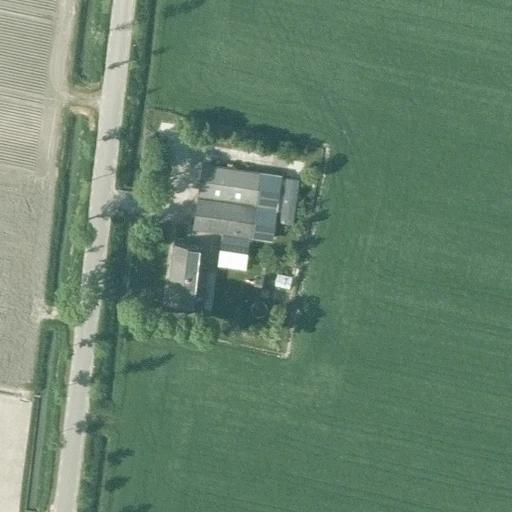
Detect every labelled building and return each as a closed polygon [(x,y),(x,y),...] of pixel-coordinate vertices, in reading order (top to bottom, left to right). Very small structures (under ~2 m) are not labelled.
[(257,202),(260,172),(202,165),(198,194),(257,202)] [(299,179),(286,177),(280,221),(293,222),(299,179)] [(198,196),(193,226),(273,237),(277,207),(198,196)] [(247,252),(249,237),(221,233),(219,249),(247,252)] [(196,285),(201,246),(173,243),(170,282),(196,285)] [(250,287),(253,258),(225,256),(222,283),(250,287)]
